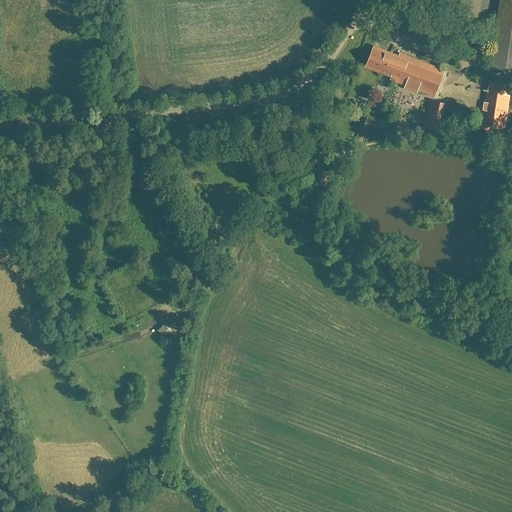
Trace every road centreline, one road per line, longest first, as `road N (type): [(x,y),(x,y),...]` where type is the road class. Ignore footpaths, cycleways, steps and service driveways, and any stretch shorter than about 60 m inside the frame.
road 1 (residential): [(0,132),(285,93),(317,78),(379,0)]
road 2 (track): [(285,93),(231,258),(145,331)]
